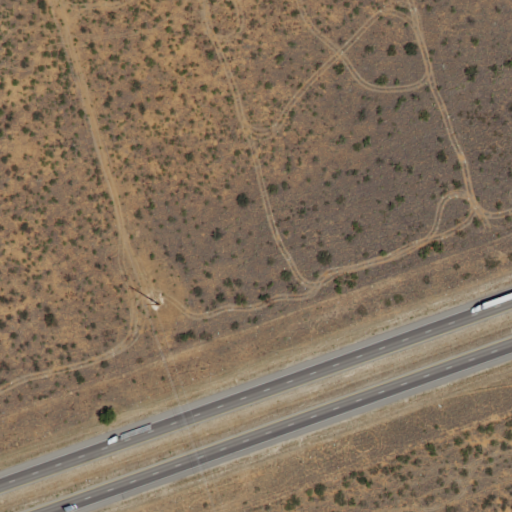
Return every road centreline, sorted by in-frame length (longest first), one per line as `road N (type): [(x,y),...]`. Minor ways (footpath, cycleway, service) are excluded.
road 1 (motorway): [(511,300),(0,484)]
road 2 (motorway): [(45,511),(511,344)]
